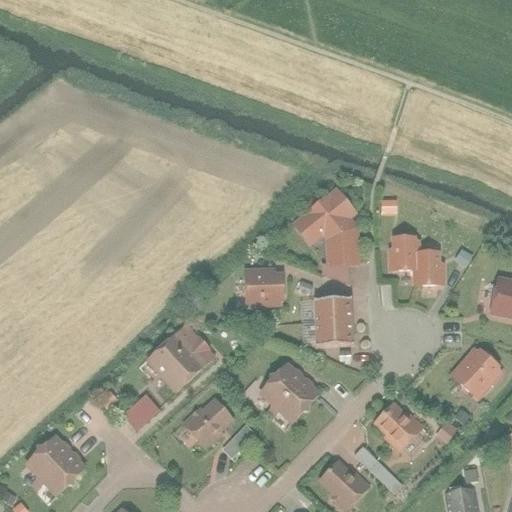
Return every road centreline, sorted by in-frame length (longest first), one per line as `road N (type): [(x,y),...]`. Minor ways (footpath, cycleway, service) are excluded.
road 1 (residential): [(224,511),(357,386),(397,329)]
road 2 (residential): [(70,511),(124,452),(186,511)]
